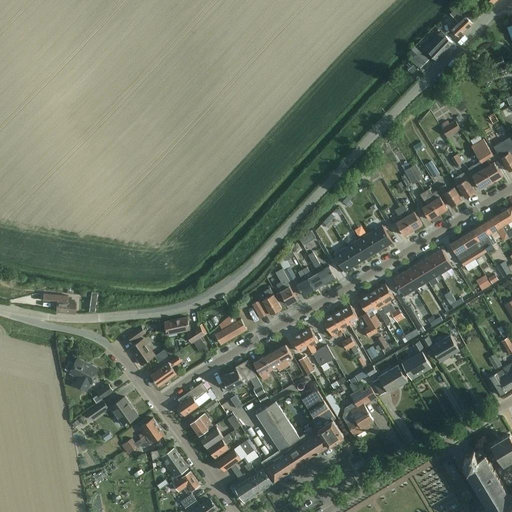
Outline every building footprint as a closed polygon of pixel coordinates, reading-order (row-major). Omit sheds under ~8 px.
[(466,16),(460,10),(457,7),(450,13),(453,17),(459,22),(451,29),(458,36),(472,23),(466,16)] [(436,59),(453,42),(442,32),(425,49),(436,59)] [(419,51),(414,56),(423,64),(428,59),(419,51)] [(494,67),(504,63),(501,56),(491,60),(494,67)] [(442,129),(447,137),(460,128),(455,120),(442,129)] [(439,129),(430,136),(433,141),(442,134),(439,129)] [(511,140),(510,137),(493,146),(500,158),(502,157),(509,171),(511,171),(511,140)] [(483,138),(471,146),(481,161),(480,161),(493,181),(503,175),(494,162),(490,164),(487,159),(494,155),(483,138)] [(456,166),(462,163),(456,154),(451,157),(456,166)] [(426,164),(434,177),(440,174),(432,161),(426,164)] [(474,164),(468,168),(481,189),(493,181),(480,161),(474,165),(474,164)] [(415,164),(410,167),(418,181),(423,178),(415,164)] [(418,181),(410,167),(405,170),(404,170),(412,184),(418,181)] [(453,179),(466,198),(476,192),(463,172),(453,179)] [(401,177),(407,187),(412,184),(406,174),(401,177)] [(401,180),(396,183),(399,189),(405,186),(401,180)] [(445,184),(440,187),(451,207),(462,200),(454,187),(449,191),(445,184)] [(429,189),(424,192),(438,215),(447,209),(440,196),(436,191),(432,193),(429,189)] [(438,215),(431,202),(424,192),(420,194),(427,205),(422,207),(430,220),(438,215)] [(324,210),(334,204),(331,199),(321,205),(324,210)] [(404,204),(399,207),(413,230),(422,225),(414,211),(410,214),(404,204)] [(507,209),(496,216),(508,238),(511,235),(511,229),(511,230),(507,223),(511,219),(511,206),(508,209),(507,209)] [(413,230),(399,207),(395,210),(401,219),(396,222),(404,235),(413,230)] [(361,224),(362,230),(372,228),(367,214),(354,218),(356,225),(361,224)] [(504,240),(508,238),(496,216),(473,230),(479,240),(486,251),(487,251),(488,253),(495,249),(489,241),(494,238),(491,233),(497,229),(501,236),(502,236),(504,240)] [(382,225),(370,232),(381,250),(388,245),(393,242),(382,225)] [(332,227),(326,229),(329,236),(335,233),(332,227)] [(310,241),(316,238),(311,230),(306,233),(310,241)] [(479,240),(473,230),(462,236),(475,258),(486,251),(479,240)] [(370,232),(358,239),(369,257),(370,256),(379,251),(381,250),(370,232)] [(475,258),(462,236),(450,243),(463,265),(475,258)] [(358,239),(346,246),(357,264),(364,260),(369,257),(358,239)] [(346,246),(334,254),(345,272),(353,266),(357,264),(346,246)] [(436,252),(430,256),(440,274),(452,267),(442,249),(436,252)] [(318,272),(325,283),(336,277),(329,266),(323,269),(313,252),(308,255),(318,272)] [(419,263),(418,263),(429,281),(435,277),(440,274),(430,256),(427,258),(419,263)] [(478,261),(484,269),(489,266),(483,257),(478,261)] [(280,262),(285,269),(290,266),(286,259),(280,262)] [(503,276),(511,271),(505,261),(497,266),(503,276)] [(410,268),(406,270),(417,288),(429,281),(418,263),(410,268)] [(290,266),(285,269),(284,270),(291,281),(296,277),(290,266)] [(325,283),(318,272),(312,276),(307,267),(303,269),(314,289),(325,283)] [(282,268),(276,272),(283,284),(278,287),(288,304),(297,299),(287,282),(290,281),(282,268)] [(314,289),(303,269),(298,272),(302,278),(304,281),(297,285),(303,296),(314,289)] [(401,273),(394,278),(404,296),(417,288),(406,270),(401,273)] [(492,283),(498,279),(494,274),(489,277),(492,283)] [(481,290),(490,284),(487,278),(478,283),(481,290)] [(385,283),(376,288),(386,306),(389,310),(391,313),(397,323),(404,318),(398,308),(395,310),(389,300),(393,297),(385,283)] [(262,300),(270,314),(272,314),(273,316),(278,313),(277,311),(281,308),(270,288),(264,291),(267,297),(262,300)] [(376,288),(367,294),(378,311),(386,324),(390,321),(385,313),(389,310),(386,306),(376,288)] [(89,310),(95,311),(97,291),(91,290),(89,310)] [(67,296),(58,295),(43,293),(42,300),(56,302),(55,311),(75,313),(76,303),(67,302),(67,296)] [(415,303),(424,298),(421,293),(412,298),(415,303)] [(367,294),(359,299),(368,315),(363,318),(368,326),(372,334),(377,332),(374,327),(380,324),(374,313),(378,311),(367,294)] [(259,299),(252,303),(260,318),(267,313),(259,299)] [(350,304),(341,309),(349,323),(351,327),(354,325),(355,324),(353,321),(358,318),(350,304)] [(349,323),(341,309),(332,314),(342,332),(345,330),(343,327),(349,323)] [(167,319),(190,315),(189,310),(166,314),(167,319)] [(342,332),(332,314),(323,320),(333,337),(336,335),(334,332),(340,329),(342,332)] [(177,333),(177,331),(190,329),(188,317),(165,321),(168,333),(170,332),(170,335),(177,333)] [(221,344),(247,329),(241,319),(215,334),(221,344)] [(200,337),(205,334),(199,325),(187,333),(192,342),(194,341),(200,337)] [(133,341),(145,333),(141,326),(128,335),(133,341)] [(368,326),(364,329),(369,337),(372,334),(368,326)] [(328,361),(320,348),(317,350),(313,344),(318,341),(310,327),(301,332),(307,343),(312,352),(313,352),(320,366),(328,361)] [(307,343),(301,332),(292,337),(300,351),(305,349),(308,355),(312,352),(307,343)] [(450,334),(431,346),(440,361),(459,350),(450,334)] [(349,335),(345,337),(350,345),(353,343),(349,335)] [(427,335),(421,339),(426,347),(432,343),(427,335)] [(377,339),(384,349),(388,346),(382,336),(377,339)] [(200,337),(194,341),(197,346),(203,342),(200,337)] [(350,345),(345,337),(340,340),(345,348),(350,345)] [(143,338),(130,347),(142,364),(155,355),(143,338)] [(502,341),(509,354),(511,352),(511,344),(508,338),(502,341)] [(419,340),(413,344),(417,352),(423,348),(419,340)] [(157,357),(167,351),(163,344),(153,350),(157,357)] [(286,344),(275,350),(284,367),(290,364),(287,360),(293,357),(286,344)] [(327,344),(320,348),(328,361),(328,362),(335,358),(327,344)] [(366,350),(372,358),(378,355),(373,346),(366,350)] [(284,367),(275,350),(264,356),(272,369),(277,366),(279,371),(284,367)] [(421,351),(402,363),(411,378),(430,367),(421,351)] [(489,357),(495,368),(501,365),(494,354),(489,357)] [(169,362),(151,375),(159,385),(176,373),(172,367),(181,361),(178,356),(169,362)] [(272,369),(264,356),(254,362),(263,379),(269,376),(266,372),(272,369)] [(306,356),(299,360),(307,374),(314,370),(306,356)] [(357,359),(362,366),(366,364),(362,356),(357,359)] [(87,362),(78,358),(75,363),(69,361),(65,369),(71,371),(70,372),(79,377),(75,385),(86,391),(90,383),(91,383),(98,368),(91,365),(86,363),(87,362)] [(236,369),(222,377),(229,390),(244,382),(256,375),(249,362),(248,362),(247,360),(235,367),(236,369)] [(511,362),(503,368),(511,383),(511,362)] [(378,376),(379,378),(372,382),(380,394),(387,390),(388,392),(407,381),(397,364),(378,376)] [(372,366),(365,370),(368,375),(376,371),(372,366)] [(511,387),(511,383),(503,368),(488,377),(499,395),(511,387)] [(365,370),(355,376),(358,381),(368,375),(365,370)] [(179,398),(181,403),(178,405),(185,415),(199,405),(195,400),(207,392),(208,394),(210,392),(203,382),(179,398)] [(113,390),(109,384),(98,392),(99,394),(102,398),(113,390)] [(262,385),(254,389),(258,395),(265,391),(262,385)] [(372,419),(363,404),(376,396),(369,386),(362,391),(360,387),(350,394),(355,401),(345,407),(343,417),(355,435),(365,429),(362,426),(372,419)] [(329,418),(310,430),(314,437),(321,433),(329,446),(330,445),(333,446),(337,444),(337,441),(344,436),(333,420),(336,418),(324,401),(324,400),(317,389),(301,399),(309,411),(310,410),(315,418),(325,411),(329,418)] [(266,393),(259,397),(261,401),(268,397),(266,393)] [(102,398),(99,394),(93,398),(96,402),(102,398)] [(230,398),(237,408),(243,404),(236,394),(230,398)] [(125,396),(111,406),(124,425),(138,415),(125,396)] [(208,411),(219,403),(215,398),(204,405),(208,411)] [(92,419),(108,408),(103,400),(87,411),(92,419)] [(314,437),(310,430),(300,437),(276,400),(257,413),(281,449),(262,462),(275,481),(300,465),(302,467),(307,463),(306,461),(329,446),(321,433),(314,437)] [(207,418),(204,413),(190,422),(199,435),(208,429),(203,421),(207,418)] [(235,429),(240,425),(233,415),(227,418),(235,429)] [(141,438),(159,426),(153,417),(139,427),(143,432),(139,435),(141,438)] [(164,434),(159,426),(141,438),(143,441),(147,438),(151,443),(164,434)] [(216,426),(200,437),(208,448),(208,447),(209,447),(224,437),(223,437),(216,426)] [(224,437),(209,447),(215,457),(229,448),(226,443),(232,439),(228,433),(223,437),(224,437)] [(495,452),(487,457),(495,470),(502,466),(502,467),(511,460),(511,438),(510,435),(491,446),(495,452)] [(125,448),(134,442),(131,437),(122,444),(125,448)] [(247,440),(218,460),(225,470),(254,450),(247,440)] [(138,446),(134,442),(125,448),(128,453),(138,446)] [(162,456),(176,475),(187,467),(174,448),(162,456)] [(509,493),(508,493),(504,486),(505,485),(504,484),(503,485),(499,478),(500,477),(499,476),(498,477),(495,470),(487,457),(486,455),(487,455),(486,454),(485,455),(482,451),(483,450),(482,450),(481,450),(479,450),(478,449),(477,449),(477,450),(475,452),(473,449),(465,455),(468,460),(464,462),(466,466),(465,467),(464,466),(463,466),(464,468),(463,469),(464,470),(465,469),(468,474),(467,474),(467,475),(468,474),(472,482),(471,482),(472,483),(473,482),(477,489),(476,490),(477,491),(478,490),(482,498),(481,498),(482,499),(483,499),(487,506),(486,507),(485,505),(480,507),(482,509),(479,511),(478,510),(477,510),(478,511),(511,511),(511,488),(508,491),(509,493)] [(258,481),(263,489),(273,482),(263,468),(257,472),(253,467),(257,464),(254,459),(245,465),(252,476),(256,482),(258,481)] [(199,484),(191,471),(174,483),(179,490),(183,487),(187,492),(199,484)] [(242,474),(238,476),(242,482),(235,486),(245,501),(263,489),(258,481),(256,482),(252,476),(246,479),(242,474)] [(192,493),(182,500),(186,506),(196,499),(192,493)] [(196,500),(185,507),(188,511),(191,511),(196,509),(197,511),(213,511),(217,509),(210,498),(200,505),(196,500)]
